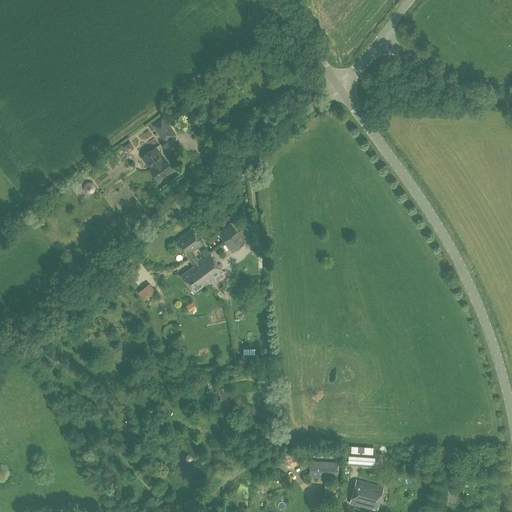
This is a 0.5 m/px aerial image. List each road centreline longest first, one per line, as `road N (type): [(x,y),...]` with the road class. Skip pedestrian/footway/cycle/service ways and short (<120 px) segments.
road 1 (unclassified): [(0,337),(338,86)]
road 2 (tertiary): [(511,421),(480,315),(443,235),(338,86)]
road 3 (unclassified): [(511,98),(460,90),(382,36)]
